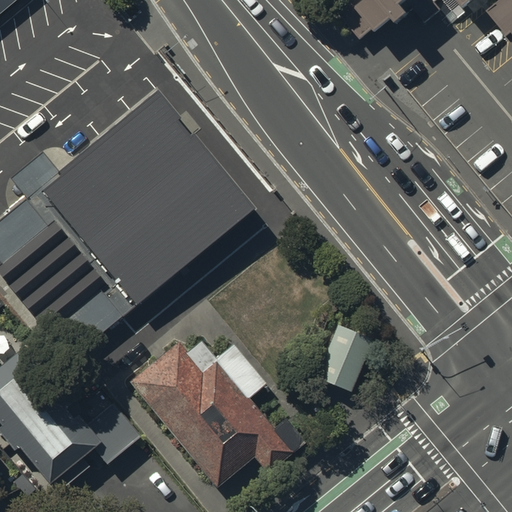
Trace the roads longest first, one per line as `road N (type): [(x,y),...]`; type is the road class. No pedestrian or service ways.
road 1 (primary): [(509,382),(356,188),(263,39)]
road 2 (primary): [(263,39),(366,121),(511,290)]
road 3 (secondary): [(350,511),(509,382)]
